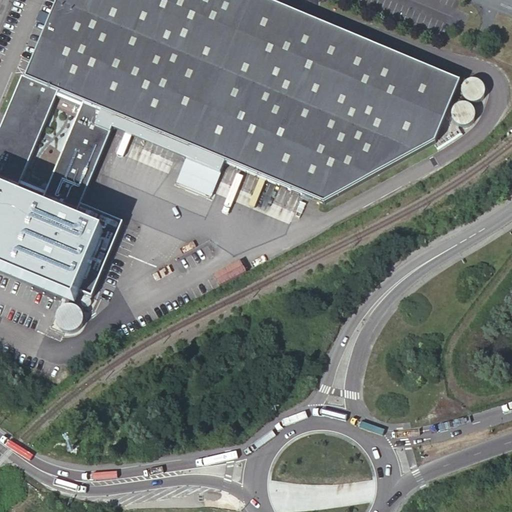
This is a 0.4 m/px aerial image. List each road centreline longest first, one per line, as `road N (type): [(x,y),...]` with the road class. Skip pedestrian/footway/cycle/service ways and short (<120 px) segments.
road 1 (unknown): [(100,325),(142,224),(157,212),(178,205),(264,243)]
road 2 (tertiary): [(372,305),(511,207)]
road 3 (tertiary): [(158,474),(61,478),(0,442)]
road 4 (trunk): [(511,409),(421,435),(366,437)]
road 5 (trunk): [(382,502),(417,477),(511,438)]
road 6 (tertiary): [(372,305),(348,333),(304,418)]
road 7 (tertiary): [(353,427),(351,379),(372,305)]
